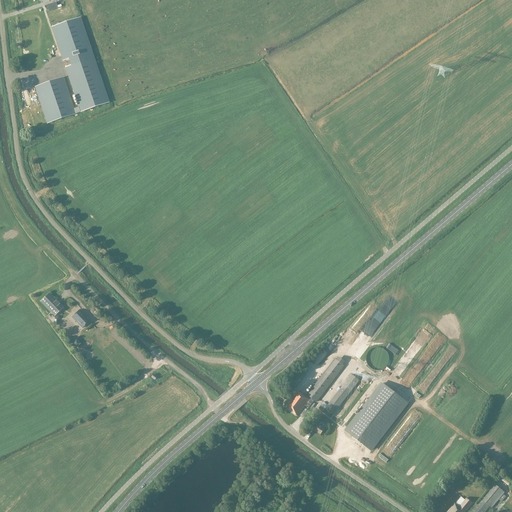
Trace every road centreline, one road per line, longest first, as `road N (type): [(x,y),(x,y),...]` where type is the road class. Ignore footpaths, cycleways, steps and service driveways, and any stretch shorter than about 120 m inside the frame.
road 1 (unclassified): [(250,375),(172,342),(40,208),(19,165),(0,18)]
road 2 (unclassified): [(250,375),(511,147)]
road 3 (primary): [(256,382),(511,164)]
road 4 (unclassified): [(100,511),(250,375)]
road 5 (unclassified): [(405,511),(287,428),(256,382)]
road 6 (primary): [(117,511),(256,382)]
road 7 (track): [(70,270),(19,213),(0,169)]
